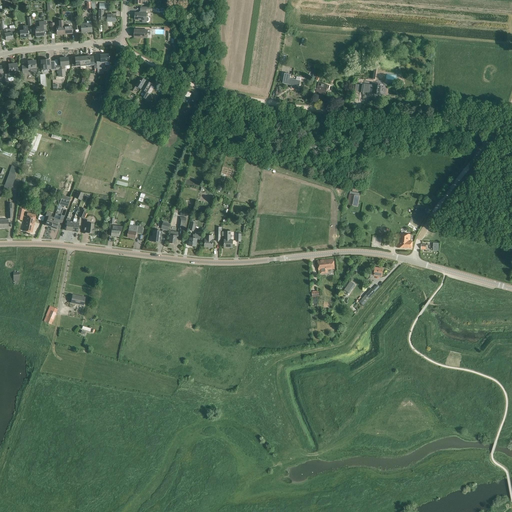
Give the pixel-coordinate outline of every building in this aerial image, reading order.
[(139,13),(135,13),(135,20),(143,21),(143,23),(147,23),(147,22),(148,23),(149,21),(150,18),(148,17),(148,13),(147,13),(147,11),(153,11),(153,7),(141,7),(141,12),(140,12),(139,12),(139,13)] [(99,10),(98,20),(103,20),(103,19),(107,20),(107,22),(115,22),(115,15),(107,15),(107,16),(103,15),(104,11),(99,10)] [(40,28),(35,28),(36,37),(44,36),(43,29),(46,29),(46,21),(39,22),(40,28)] [(81,24),(82,33),(86,32),(86,31),(87,31),(87,32),(92,32),(91,24),(90,21),(87,22),(87,23),(81,24)] [(67,23),(63,24),(64,34),(72,34),(71,26),(67,27),(67,23)] [(14,33),(14,29),(15,29),(15,26),(9,26),(10,30),(4,30),(6,41),(13,39),(12,33),(14,33)] [(24,31),(20,31),(20,32),(20,38),(28,38),(27,27),(24,27),(24,31)] [(140,30),(135,30),(135,38),(148,38),(148,30),(140,30)] [(109,65),(109,62),(109,59),(109,57),(108,54),(100,55),(101,61),(96,62),(97,63),(97,69),(97,73),(102,72),(101,67),(105,67),(105,65),(109,65)] [(77,57),(75,57),(75,60),(73,61),(71,67),(81,66),(80,55),(77,56),(77,57)] [(94,63),(93,56),(90,57),(89,55),(87,55),(87,56),(85,56),(86,66),(94,65),(94,69),(97,69),(97,63),(94,63)] [(68,58),(60,59),(60,65),(58,65),(58,66),(56,66),(56,70),(58,70),(58,72),(57,72),(57,74),(59,74),(59,77),(66,76),(65,66),(69,66),(68,58)] [(56,66),(55,66),(55,61),(50,62),(50,60),(41,61),(42,70),(51,69),(51,70),(56,70),(56,66)] [(22,66),(23,74),(37,72),(36,61),(28,62),(28,66),(22,66)] [(7,69),(8,74),(5,74),(5,81),(8,80),(8,78),(14,77),(14,74),(18,73),(17,64),(9,65),(9,69),(7,69)] [(284,74),(283,83),(289,84),(289,83),(292,84),(291,88),(299,90),(300,81),(303,82),(304,78),(292,75),(292,77),(290,77),(291,74),(285,73),(284,74)] [(134,83),(132,87),(130,90),(134,92),(136,87),(141,89),(146,80),(140,77),(136,85),(133,84),(134,83)] [(153,84),(146,80),(141,89),(146,92),(144,97),(147,100),(151,93),(151,92),(150,94),(148,92),(153,84)] [(318,82),(316,91),(320,92),(319,93),(326,95),(327,95),(330,86),(318,82)] [(382,86),(374,85),(374,87),(371,87),(370,93),(380,95),(382,86)] [(33,157),(40,134),(33,132),(26,155),(33,157)] [(10,190),(15,175),(13,174),(16,167),(11,165),(2,187),(10,190)] [(77,192),(74,199),(81,201),(84,193),(77,192)] [(347,205),(348,205),(358,207),(359,200),(360,196),(350,194),(349,194),(347,205)] [(62,195),(60,203),(68,206),(71,198),(62,195)] [(45,225),(51,227),(54,219),(50,217),(52,214),(46,212),(44,218),(48,219),(45,225)] [(28,213),(24,231),(32,233),(36,219),(35,219),(36,215),(28,213)] [(55,215),(54,219),(51,227),(51,228),(51,229),(54,230),(54,229),(55,229),(56,229),(58,224),(61,225),(64,218),(60,216),(55,215)] [(0,227),(8,228),(8,220),(0,219),(0,227)] [(72,223),(71,231),(72,231),(78,232),(80,220),(77,220),(77,223),(73,223),(72,223)] [(89,220),(85,220),(83,233),(87,234),(87,233),(93,234),(93,233),(94,233),(94,229),(94,224),(89,223),(89,220)] [(164,222),(162,229),(169,231),(171,224),(164,222)] [(113,225),(113,226),(113,230),(112,230),(112,236),(119,237),(120,232),(122,232),(124,227),(113,225)] [(130,225),(129,232),(128,232),(128,237),(136,239),(137,233),(143,234),(144,227),(130,225)] [(161,242),(162,234),(162,231),(154,230),(153,236),(150,236),(150,241),(161,242)] [(171,231),(170,243),(176,244),(177,240),(178,240),(179,232),(171,231)] [(224,247),(233,247),(233,240),(231,240),(231,232),(226,232),(226,239),(225,240),(224,247)] [(191,238),(189,245),(196,246),(197,240),(201,240),(201,235),(198,235),(194,234),(193,238),(191,238)] [(411,234),(398,234),(398,248),(412,248),(412,242),(410,242),(411,234)] [(205,240),(205,247),(213,247),(213,240),(213,236),(206,235),(206,240),(205,240)] [(317,261),(318,271),(335,269),(334,259),(317,261)] [(383,269),(375,268),(374,275),(378,276),(378,275),(382,275),(383,269)] [(78,296),(73,295),(71,302),(83,305),(85,297),(80,296),(80,297),(78,296)] [(366,303),(370,298),(366,295),(361,300),(366,303)] [(50,306),(46,315),(43,321),(50,324),(56,308),(50,306)]
